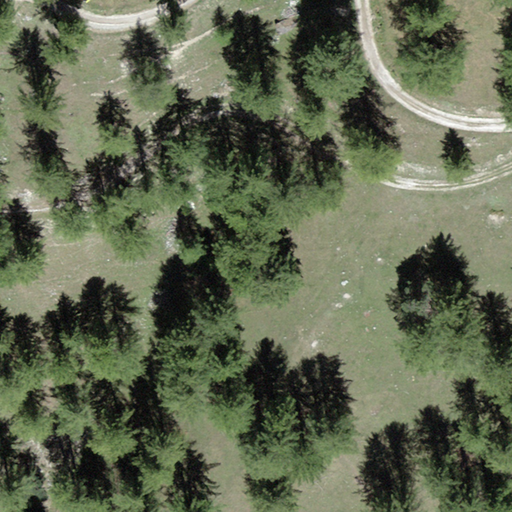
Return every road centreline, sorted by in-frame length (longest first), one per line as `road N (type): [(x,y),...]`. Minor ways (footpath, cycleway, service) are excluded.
road 1 (track): [(511,167),(468,186),(401,187),(357,174),(253,107),(212,108),(190,115),(83,193),(0,210)]
road 2 (track): [(361,0),(386,82),(420,116),(511,128)]
road 3 (track): [(49,0),(77,20),(131,22),(191,0)]
